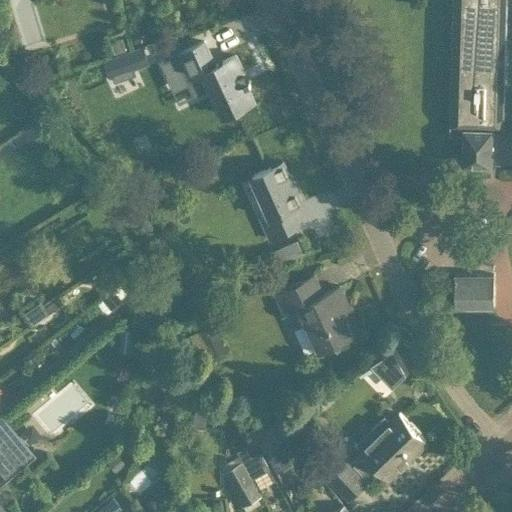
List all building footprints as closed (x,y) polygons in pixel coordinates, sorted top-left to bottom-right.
[(453,0),(449,134),(465,134),(464,162),(490,163),(490,161),(511,161),(511,128),(504,129),(507,0),(453,0)] [(122,37),(111,41),(115,52),(127,48),(122,37)] [(185,61),(180,63),(188,81),(194,93),(210,86),(211,88),(222,112),(222,113),(253,99),(246,84),(251,81),(249,79),(247,80),(235,54),(215,64),(204,40),(180,51),(185,61)] [(124,52),(105,59),(111,76),(114,75),(116,80),(132,74),(130,69),(149,63),(143,45),(124,52)] [(185,61),(180,51),(159,61),(172,89),(188,81),(180,63),(185,61)] [(270,238),(280,233),(298,225),(290,207),(302,202),(284,160),(252,175),(269,212),(260,216),(270,238)] [(297,238),(270,250),(276,264),(303,252),(297,238)] [(332,288),(321,265),(295,277),(297,280),(287,284),(286,282),(218,311),(228,331),(267,312),(272,322),(289,315),(307,358),(302,359),(312,380),(354,361),(346,341),(362,334),(340,285),(332,288)] [(455,306),(494,306),(494,273),(454,273),(455,306)] [(113,287),(101,296),(111,308),(123,299),(113,287)] [(59,294),(44,304),(49,312),(64,302),(59,294)] [(41,300),(25,312),(33,323),(49,312),(44,304),(41,300)] [(210,356),(226,349),(214,323),(198,330),(210,356)] [(121,329),(119,351),(130,352),(132,330),(121,329)] [(392,351),(375,362),(394,381),(404,372),(392,351)] [(34,355),(28,359),(34,367),(40,362),(34,355)] [(197,404),(196,419),(207,420),(209,405),(197,404)] [(0,483),(30,458),(30,457),(25,461),(2,433),(11,425),(11,426),(12,425),(0,411),(0,410),(0,483)] [(426,439),(399,412),(390,421),(384,415),(355,443),(362,451),(350,463),(345,458),(327,475),(349,497),(366,481),(365,479),(378,467),(387,477),(426,439)] [(2,433),(25,461),(30,457),(35,453),(12,425),(11,426),(11,425),(2,433)] [(276,474),(292,466),(284,450),(272,428),(257,436),(266,454),(276,474)] [(252,474),(265,466),(258,453),(244,461),(252,474)] [(118,454),(108,461),(115,470),(124,462),(118,454)] [(317,455),(311,461),(320,473),(327,466),(317,455)] [(260,494),(252,479),(250,480),(240,461),(223,470),(242,505),(260,494)] [(163,473),(162,480),(167,485),(173,485),(178,481),(179,474),(175,469),(168,469),(163,473)] [(122,511),(125,510),(114,497),(94,511),(122,511)] [(7,499),(0,503),(0,510),(1,511),(6,511),(13,508),(7,499)] [(350,511),(344,503),(331,511),(350,511)]
